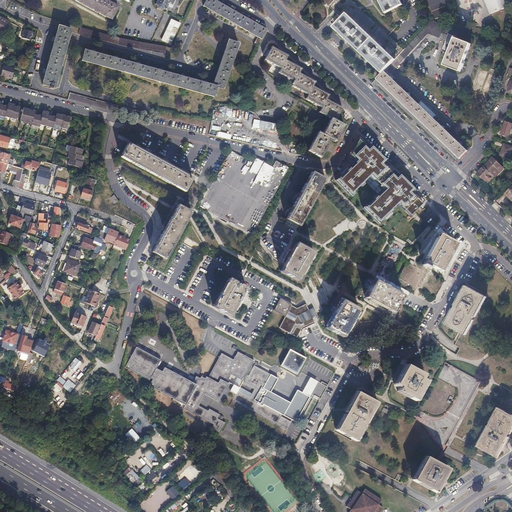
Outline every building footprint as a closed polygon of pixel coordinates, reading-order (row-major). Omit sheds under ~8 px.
[(104,0),(75,0),(111,19),(118,7),(104,0)] [(157,0),(156,4),(154,4),(154,6),(156,5),(157,9),(156,9),(157,11),(158,10),(160,11),(161,12),(162,12),(162,11),(165,10),(172,13),(178,1),(177,0),(157,0)] [(211,0),(206,0),(203,7),(257,38),(254,43),(253,44),(258,47),(266,31),(211,0)] [(346,45),(348,43),(364,58),(362,60),(367,64),(368,63),(380,74),(383,71),(385,68),(388,65),(406,47),(402,44),(401,45),(399,44),(401,42),(398,39),(396,41),(390,35),(394,30),(374,11),(370,16),(363,9),(365,8),(363,3),(359,5),(353,0),(333,0),(327,7),(328,8),(328,7),(333,11),(329,16),(331,18),(328,21),(332,25),(330,27),(343,39),(341,41),(346,45)] [(376,0),(384,14),(403,4),(401,0),(376,0)] [(444,0),(426,0),(431,11),(446,5),(444,0)] [(509,6),(506,0),(484,0),(487,9),(489,14),(509,6)] [(444,41),(451,44),(443,65),(459,71),(469,44),(455,38),(458,30),(432,19),(406,47),(388,65),(393,70),(428,33),(445,40),(444,41)] [(179,24),(171,21),(161,41),(169,45),(179,24)] [(71,31),(58,27),(57,31),(56,35),(69,39),(70,35),(71,31)] [(81,28),(79,35),(164,55),(166,47),(152,44),(150,44),(119,38),(107,35),(104,34),(81,28)] [(30,42),(32,31),(23,29),(21,40),(30,42)] [(69,39),(56,35),(42,85),(54,89),(69,39)] [(85,51),(81,61),(214,98),(217,88),(222,90),(237,45),(228,42),(213,86),(85,51)] [(263,61),(279,70),(277,74),(292,83),(290,86),(307,96),(305,100),(321,109),(319,113),(330,120),(321,137),(316,134),(306,152),(320,160),(330,142),(334,144),(343,126),(335,122),(342,109),(326,101),(329,96),(312,87),(314,83),(298,74),(300,70),(284,61),(286,57),(270,48),(263,61)] [(14,68),(3,65),(0,75),(11,79),(14,68)] [(476,70),(473,77),(481,79),(483,73),(476,70)] [(380,74),(376,78),(459,157),(466,150),(442,127),(401,88),(383,71),(380,74)] [(473,90),(477,93),(481,86),(476,83),(473,90)] [(69,93),(68,99),(146,120),(149,119),(150,116),(69,93)] [(9,104),(8,107),(6,116),(11,118),(14,106),(14,105),(9,104)] [(8,107),(1,105),(0,107),(0,116),(5,118),(6,116),(8,107)] [(20,108),(14,106),(11,118),(17,120),(20,108)] [(29,110),(23,109),(20,120),(26,122),(29,110)] [(35,112),(29,110),(26,122),(32,123),(34,115),(35,112)] [(43,112),(41,117),(39,123),(45,125),(48,115),(48,113),(43,112)] [(56,113),(55,118),(53,124),(61,126),(64,116),(56,113)] [(41,117),(34,115),(32,123),(31,124),(38,127),(39,123),(41,117)] [(55,118),(48,115),(45,125),(45,126),(52,128),(53,124),(55,118)] [(70,118),(64,116),(61,126),(61,128),(67,129),(70,118)] [(511,124),(504,121),(499,133),(507,136),(511,124)] [(11,139),(0,135),(0,146),(1,147),(2,146),(7,147),(9,140),(11,141),(11,139)] [(355,163),(335,182),(349,196),(368,177),(383,192),(364,211),(378,224),(396,205),(408,217),(419,207),(408,196),(413,192),(398,177),(394,180),(380,166),(385,161),(368,145),(364,149),(356,141),(348,156),(355,163)] [(127,144),(121,156),(185,190),(192,178),(127,144)] [(511,147),(511,146),(503,144),(499,155),(508,158),(511,147)] [(81,150),(70,146),(68,152),(69,152),(80,155),(81,150)] [(252,162),(230,150),(213,183),(199,206),(251,235),(288,168),(275,161),(272,166),(255,157),(252,162)] [(80,155),(69,152),(67,157),(69,158),(80,161),(81,156),(80,155)] [(9,156),(0,153),(0,162),(4,164),(7,165),(9,156)] [(492,157),(483,166),(494,176),(495,178),(504,169),(492,157)] [(80,161),(69,158),(67,164),(80,168),(81,161),(80,161)] [(30,164),(25,162),(24,168),(35,171),(36,167),(37,167),(38,163),(30,161),(30,164)] [(51,164),(40,161),(39,164),(56,169),(57,166),(51,164)] [(23,169),(7,165),(6,170),(17,173),(15,182),(19,184),(22,171),(23,169)] [(483,166),(477,173),(487,183),(494,176),(483,166)] [(50,173),(38,170),(35,183),(47,186),(50,173)] [(323,179),(312,172),(287,219),(298,226),(323,179)] [(96,181),(87,178),(85,186),(94,188),(96,181)] [(67,184),(56,181),(54,190),(64,193),(67,184)] [(91,192),(83,189),(81,197),(88,199),(89,195),(91,192)] [(32,216),(33,214),(34,207),(23,204),(20,212),(32,216)] [(189,211),(177,205),(151,251),(163,258),(189,211)] [(38,224),(39,224),(38,230),(46,231),(46,232),(49,233),(52,220),(47,220),(47,215),(39,214),(38,224)] [(22,220),(11,216),(8,224),(19,228),(22,220)] [(392,228),(389,234),(399,239),(400,239),(411,246),(416,238),(408,237),(408,233),(411,234),(412,233),(413,233),(420,237),(424,230),(420,228),(419,232),(410,231),(409,231),(409,229),(407,228),(403,226),(410,227),(411,224),(402,219),(398,227),(397,229),(392,228)] [(34,225),(30,223),(28,230),(27,232),(28,232),(34,234),(36,228),(33,227),(34,225)] [(87,228),(78,224),(76,228),(86,232),(87,228)] [(59,228),(53,227),(51,237),(59,238),(60,233),(58,232),(59,228)] [(107,233),(101,230),(98,238),(104,241),(107,233)] [(108,236),(109,236),(107,242),(113,245),(117,235),(112,233),(113,231),(111,230),(108,236)] [(10,235),(1,232),(0,234),(0,244),(6,246),(10,235)] [(129,241),(117,235),(113,245),(125,250),(129,241)] [(455,244),(438,235),(423,262),(423,263),(428,265),(440,271),(455,244)] [(92,241),(84,238),(81,247),(89,250),(90,248),(95,249),(93,253),(98,254),(100,250),(102,244),(104,241),(98,238),(94,237),(92,241)] [(23,244),(24,244),(23,247),(31,250),(33,248),(33,249),(35,245),(27,242),(26,243),(24,242),(23,244)] [(45,246),(43,245),(42,248),(42,249),(49,252),(52,245),(48,243),(47,245),(45,245),(45,246)] [(313,253),(296,243),(281,271),(298,280),(304,269),(313,253)] [(78,247),(71,244),(68,252),(69,253),(68,256),(78,260),(81,253),(77,251),(78,247)] [(46,258),(39,255),(35,264),(43,267),(46,258)] [(79,264),(68,260),(63,271),(75,276),(79,264)] [(4,274),(6,277),(16,270),(11,264),(6,268),(9,271),(4,274)] [(37,266),(33,271),(34,272),(33,275),(35,276),(35,275),(39,278),(42,274),(40,272),(43,268),(37,266)] [(244,288),(227,279),(212,307),(229,316),(244,288)] [(385,286),(374,280),(365,297),(392,312),(402,295),(385,286)] [(65,285),(57,281),(53,292),(61,295),(65,285)] [(16,283),(8,289),(17,300),(24,295),(22,291),(23,291),(19,286),(18,287),(16,283)] [(101,290),(91,286),(86,299),(97,303),(99,298),(97,298),(101,290)] [(485,296),(466,286),(445,324),(464,335),(485,296)] [(291,303),(279,297),(273,310),(284,316),(291,303)] [(358,309),(341,300),(326,328),(343,337),(358,309)] [(108,305),(107,308),(100,324),(99,328),(95,335),(94,338),(98,340),(105,326),(104,326),(110,311),(112,307),(108,305)] [(291,307),(279,329),(297,338),(301,329),(314,323),(305,305),(296,309),(291,307)] [(88,314),(76,309),(72,319),(84,324),(88,314)] [(99,328),(100,324),(94,321),(92,321),(87,331),(95,335),(99,328)] [(7,331),(6,330),(2,342),(1,347),(14,351),(19,335),(10,332),(10,331),(7,330),(7,331)] [(16,350),(19,351),(19,353),(27,355),(27,354),(28,352),(17,349),(22,335),(21,335),(16,350)] [(26,337),(22,335),(17,349),(28,352),(30,347),(32,342),(25,339),(26,337)] [(46,347),(38,343),(35,349),(43,353),(46,347)] [(137,345),(130,358),(154,371),(155,368),(161,358),(137,345)] [(295,353),(288,349),(279,366),(296,375),(305,358),(298,355),(297,357),(294,355),(295,353)] [(153,380),(149,386),(185,406),(183,408),(213,425),(211,429),(218,434),(224,423),(217,419),(219,415),(209,409),(208,411),(198,406),(204,395),(218,402),(229,384),(226,383),(230,375),(242,382),(241,383),(254,390),(250,397),(237,391),(232,401),(287,431),(291,422),(281,416),(282,415),(263,405),(263,407),(257,404),(262,394),(264,395),(267,391),(263,389),(270,375),(253,366),(248,376),(246,375),(254,361),(237,352),(233,360),(220,354),(207,378),(205,377),(204,379),(200,377),(199,378),(195,376),(192,383),(164,367),(162,371),(155,368),(154,371),(130,358),(125,368),(149,381),(151,379),(153,380)] [(75,370),(81,361),(75,357),(68,366),(75,370)] [(406,365),(395,384),(400,387),(399,388),(398,391),(415,400),(425,381),(421,378),(422,377),(423,374),(406,365)] [(53,385),(59,390),(64,384),(71,389),(75,384),(68,378),(66,381),(60,376),(53,385)] [(376,402),(357,392),(337,430),(356,441),(376,402)] [(511,429),(511,414),(499,408),(478,446),(497,457),(511,429)] [(447,468),(426,457),(413,480),(435,492),(447,468)] [(147,464),(142,468),(148,476),(147,477),(150,481),(156,476),(147,464)] [(141,480),(129,466),(123,472),(135,485),(141,480)] [(177,484),(185,492),(193,484),(184,477),(177,484)] [(175,487),(168,492),(172,498),(179,493),(175,487)] [(362,494),(358,491),(347,508),(352,511),(351,511),(381,511),(384,508),(379,505),(382,500),(366,490),(362,494)]
